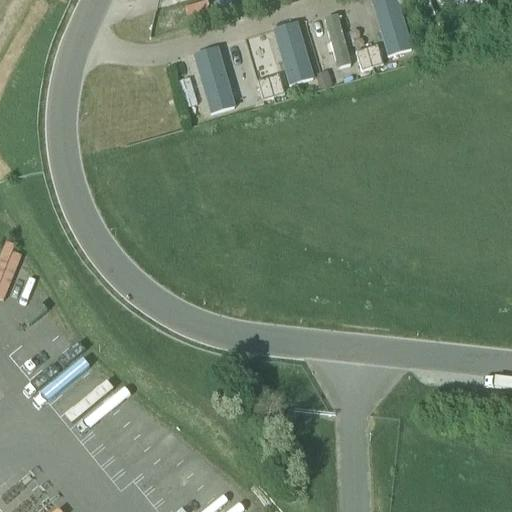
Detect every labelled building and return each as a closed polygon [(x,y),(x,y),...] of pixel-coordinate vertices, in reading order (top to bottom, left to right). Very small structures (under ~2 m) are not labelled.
[(387,0),(394,52),(411,50),(404,0),(387,0)] [(339,17),(325,22),(342,78),(356,74),(339,17)] [(366,23),(351,27),(356,46),(371,42),(366,23)] [(366,52),(372,71),(383,68),(377,48),(366,52)] [(361,74),(372,71),(366,52),(356,55),(361,74)] [(227,56),(198,64),(211,108),(240,100),(227,56)] [(309,86),(301,62),(292,65),(300,89),(309,86)] [(269,81),(275,100),(286,97),(279,78),(269,81)] [(184,111),(197,107),(189,81),(177,85),(184,111)] [(263,104),(275,100),(269,81),(257,84),(263,104)] [(0,259),(0,298),(8,301),(21,254),(3,249),(0,259)] [(431,389),(481,390),(482,379),(432,377),(431,389)]
